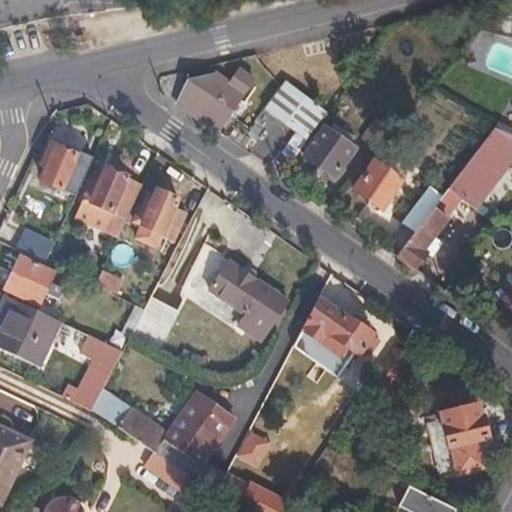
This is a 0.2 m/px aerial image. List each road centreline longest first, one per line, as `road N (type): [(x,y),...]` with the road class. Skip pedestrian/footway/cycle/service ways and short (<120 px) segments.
road 1 (residential): [(81,70),(511,371)]
road 2 (residential): [(81,70),(384,0)]
